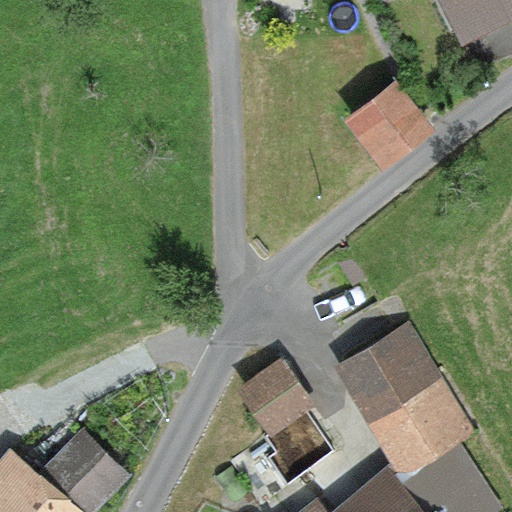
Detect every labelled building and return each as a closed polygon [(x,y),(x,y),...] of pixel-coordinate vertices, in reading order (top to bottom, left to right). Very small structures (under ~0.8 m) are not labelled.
[(511,0),(454,0),(467,27),(511,6),(511,0)] [(400,83),(355,115),(385,159),(431,127),(400,83)] [(404,335),(347,369),(406,468),(463,434),(404,335)] [(283,364),(246,389),(274,429),(311,404),(283,364)] [(48,483),(81,511),(90,511),(125,473),(87,439),(48,483)] [(81,511),(48,483),(19,457),(0,478),(0,511),(81,511)] [(415,511),(379,469),(327,511),(415,511)]
